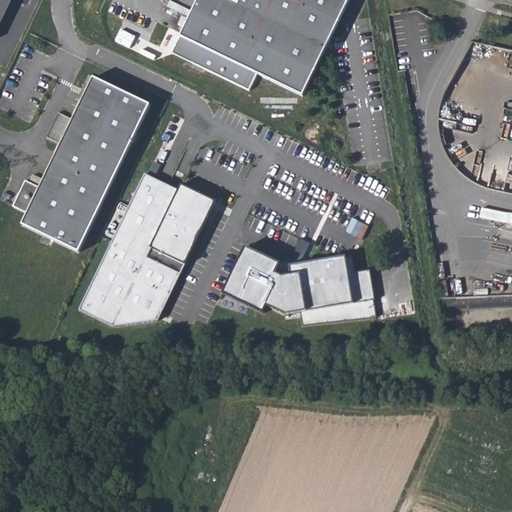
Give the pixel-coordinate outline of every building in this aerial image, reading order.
[(0,0),(0,25),(12,0),(0,0)] [(197,0),(180,37),(201,46),(192,63),(249,91),(257,74),(303,97),(349,0),(197,0)] [(187,18),(182,16),(178,24),(183,27),(187,18)] [(82,101),(94,78),(89,75),(77,99),(82,101)] [(151,105),(94,78),(82,101),(73,120),(61,144),(40,188),(25,181),(13,207),(28,214),(22,225),(79,253),(151,105)] [(61,144),(73,120),(58,113),(47,137),(61,144)] [(380,200),(387,186),(318,151),(311,165),(380,200)] [(31,182),(41,185),(43,177),(33,174),(31,182)] [(218,206),(152,176),(89,313),(120,328),(164,323),(218,206)] [(506,214),(482,209),(480,218),(504,223),(506,214)] [(246,253),(224,297),(263,316),(266,309),(284,318),(310,314),(312,326),(381,315),(375,276),(361,278),(358,260),(294,271),(296,279),(282,281),(274,278),(279,269),(246,253)]
